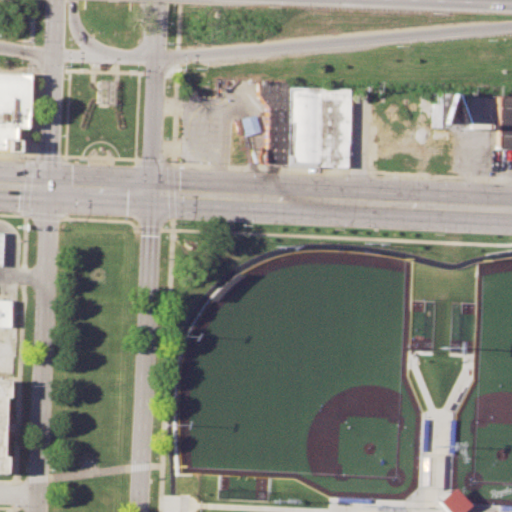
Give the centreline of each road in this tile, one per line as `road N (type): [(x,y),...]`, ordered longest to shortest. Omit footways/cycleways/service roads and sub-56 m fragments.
road 1 (secondary): [(511,208),(0,184)]
road 2 (secondary): [(136,511),(158,0)]
road 3 (motorway): [(156,57),(511,25)]
road 4 (secondary): [(49,186),(37,511)]
road 5 (secondary): [(55,55),(49,186)]
